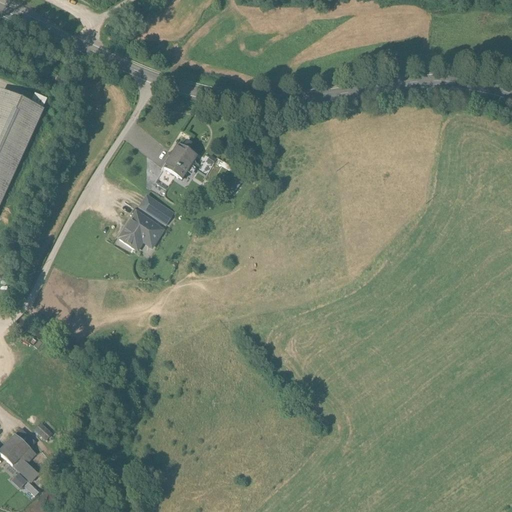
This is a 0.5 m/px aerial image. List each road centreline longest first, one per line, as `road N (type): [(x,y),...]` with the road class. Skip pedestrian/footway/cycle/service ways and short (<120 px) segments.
road 1 (secondary): [(154,80),(206,99),(258,102),(440,85),(511,101)]
road 2 (unclassified): [(0,329),(28,306),(59,238),(154,80)]
road 3 (secondary): [(0,11),(154,80)]
